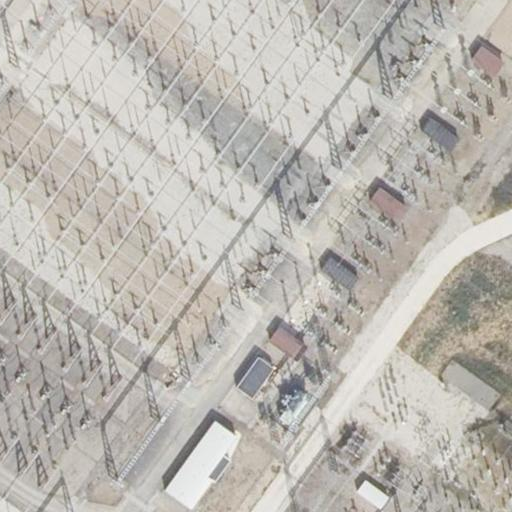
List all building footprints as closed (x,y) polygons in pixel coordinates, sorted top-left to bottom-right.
[(486,50),(476,67),(501,83),(511,66),(486,50)] [(431,119),(421,133),(451,153),(461,139),(431,119)] [(381,186),(367,206),(398,227),(412,207),(381,186)] [(332,258),(321,274),(350,293),(360,277),(332,258)] [(281,326),(269,344),(298,364),(310,347),(281,326)] [(263,357),(238,391),(253,401),(277,367),(263,357)] [(238,431),(216,416),(166,488),(192,506),(213,477),(208,473),(238,431)] [(363,478),(356,491),(380,504),(387,492),(363,478)]
